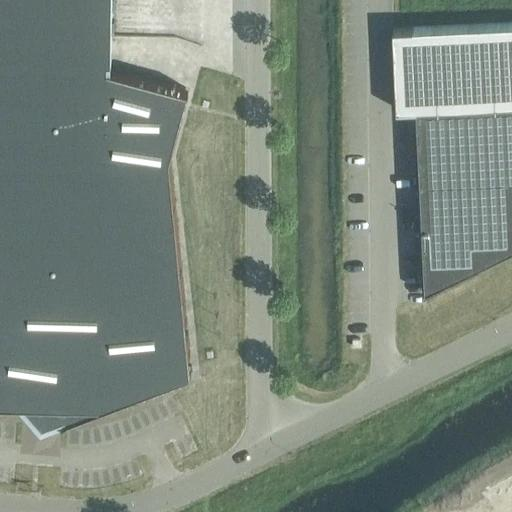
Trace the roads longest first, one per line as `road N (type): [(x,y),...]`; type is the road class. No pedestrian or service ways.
road 1 (unclassified): [(256,0),(259,383),(281,442)]
road 2 (unclassified): [(511,329),(281,442)]
road 3 (unclassified): [(281,442),(133,511)]
